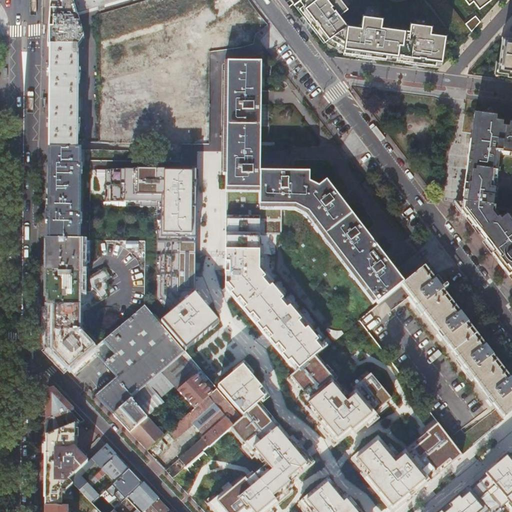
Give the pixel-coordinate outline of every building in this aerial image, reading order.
[(48,148),(77,148),(76,43),(72,43),(72,19),(76,19),(76,14),(124,0),(52,0),(49,4),(48,148)] [(299,0),(303,4),(299,7),(304,14),(303,15),(316,32),(317,31),(325,40),(329,37),(345,46),(344,51),(356,53),(356,55),(376,58),(377,56),(386,57),(387,52),(397,53),(396,59),(405,60),(405,62),(426,65),(426,62),(436,64),(436,59),(442,59),(445,34),(430,32),(431,24),(410,22),(410,29),(381,25),(382,16),(363,14),(361,25),(347,24),(339,14),(348,7),(342,0),(299,0)] [(447,0),(430,0),(460,38),(471,30),(465,23),(447,0)] [(479,8),(489,0),(465,0),(469,4),(473,0),(479,8)] [(252,33),(263,26),(252,9),(241,17),(252,33)] [(213,34),(228,52),(252,33),(237,15),(213,34)] [(475,16),(465,23),(471,30),(471,31),(480,22),(475,16)] [(163,33),(102,47),(106,66),(187,49),(182,24),(162,28),(163,33)] [(323,42),(325,40),(317,31),(316,32),(323,42)] [(495,77),(511,79),(511,35),(501,34),(495,77)] [(329,37),(325,40),(344,51),(345,46),(329,37)] [(377,56),(376,58),(405,62),(405,60),(396,59),(397,53),(387,52),(386,57),(377,56)] [(426,62),(426,65),(439,67),(441,64),(442,59),(436,59),(436,64),(426,62)] [(307,216),(377,306),(402,285),(405,283),(325,181),(316,187),(304,182),(308,170),(261,150),(261,64),(227,63),(226,188),(259,188),(259,206),(283,206),(294,208),(307,216)] [(511,214),(509,211),(492,209),(493,202),(497,170),(498,166),(498,162),(500,161),(503,159),(504,158),(504,156),(511,157),(511,159),(511,122),(491,120),(490,117),(487,112),(483,111),(482,118),(473,117),(462,203),(452,201),(465,218),(466,219),(466,218),(473,228),(479,234),(484,241),(483,242),(499,262),(502,266),(511,256),(511,214)] [(48,148),(47,240),(79,240),(79,223),(81,223),(81,216),(79,216),(80,173),(82,173),(82,166),(80,166),(80,148),(77,148),(48,148)] [(169,307),(157,317),(183,347),(192,340),(194,343),(211,329),(208,326),(217,318),(196,292),(196,169),(105,169),(105,201),(161,202),(160,297),(169,307)] [(259,188),(226,188),(226,288),(297,373),(291,377),(305,394),(299,399),(337,445),(353,432),(355,435),(378,416),(376,413),(393,399),(372,374),(354,388),(356,391),(349,397),(325,369),(327,367),(318,355),(326,348),(261,264),(262,234),(282,234),(283,206),(259,206),(259,188)] [(466,219),(465,218),(462,219),(476,237),(478,235),(473,228),(466,219)] [(47,240),(47,247),(46,345),(69,369),(91,350),(98,344),(84,329),(84,309),(95,303),(107,296),(104,292),(109,289),(104,281),(109,278),(103,268),(87,279),(79,280),(79,266),(84,266),(85,240),(79,240),(47,240)] [(499,262),(483,242),(481,243),(497,264),(499,262)] [(511,256),(502,266),(504,269),(509,276),(510,275),(511,277),(511,256)] [(493,403),(504,418),(505,419),(511,413),(511,379),(510,377),(506,379),(490,358),(493,356),(485,345),(482,348),(464,324),(467,321),(459,311),(456,313),(439,293),(447,287),(445,285),(440,289),(436,284),(434,284),(430,280),(422,269),(405,283),(402,285),(414,301),(417,306),(424,315),(438,332),(440,335),(442,337),(457,357),(464,366),(473,378),(488,397),(490,400),(493,403)] [(511,283),(511,279),(509,276),(504,269),(502,271),(511,283)] [(440,289),(445,285),(437,274),(430,280),(434,284),(436,284),(440,289)] [(147,385),(160,373),(177,359),(181,356),(185,352),(156,319),(143,305),(98,344),(91,350),(120,380),(98,399),(112,414),(147,385)] [(417,306),(413,309),(420,318),(424,315),(417,306)] [(469,381),(473,378),(464,366),(457,357),(453,360),(469,381)] [(160,373),(177,392),(194,377),(180,362),(177,359),(160,373)] [(242,446),(254,461),(258,458),(264,466),(245,482),(243,480),(232,490),(229,487),(206,507),(211,511),(267,511),(277,504),(274,501),(291,486),(288,483),(309,465),(276,427),(273,429),(259,413),(262,410),(256,403),(267,393),(242,364),(216,386),(243,417),(231,428),(245,444),(242,446)] [(385,379),(395,372),(390,364),(380,371),(385,379)] [(194,409),(212,393),(195,376),(194,377),(177,392),(194,409)] [(147,418),(164,403),(147,385),(112,414),(130,433),(147,418)] [(46,416),(46,421),(74,410),(53,388),(46,391),(46,392),(46,416)] [(217,389),(212,393),(194,409),(168,432),(176,439),(191,425),(200,436),(208,445),(224,431),(225,433),(229,430),(242,418),(240,416),(226,400),(217,389)] [(490,406),(493,403),(490,400),(488,397),(485,400),(490,406)] [(76,425),(85,422),(74,410),(46,421),(46,428),(45,437),(66,429),(64,422),(66,421),(68,422),(70,427),(76,425)] [(147,451),(163,436),(147,418),(130,433),(147,451)] [(366,477),(394,511),(462,455),(438,423),(426,433),(429,436),(408,454),(405,450),(396,458),(378,436),(354,456),(369,475),(366,477)] [(45,507),(62,507),(63,492),(72,484),(69,480),(88,462),(74,447),(76,425),(70,427),(66,429),(45,437),(45,468),(45,507)] [(208,445),(200,436),(194,441),(197,444),(165,470),(173,478),(184,468),(210,446),(208,445)] [(115,482),(129,468),(117,455),(99,472),(88,482),(87,483),(79,490),(91,503),(100,496),(90,487),(95,483),(101,489),(106,484),(101,478),(106,474),(109,476),(107,478),(111,482),(113,480),(115,482)] [(511,463),(506,457),(440,511),(494,511),(507,502),(511,506),(511,463)] [(69,480),(72,484),(79,490),(87,483),(81,477),(86,473),(84,471),(92,464),(89,461),(88,462),(69,480)] [(88,482),(99,472),(97,470),(86,480),(88,482)] [(140,485),(143,482),(135,474),(123,486),(127,491),(110,506),(104,501),(106,499),(104,498),(108,494),(105,491),(100,496),(91,503),(100,511),(111,511),(127,497),(140,485)] [(355,511),(343,497),(340,499),(324,481),(300,500),(310,511),(355,511)] [(145,511),(156,502),(140,485),(127,497),(140,511),(145,511)] [(171,511),(159,499),(156,502),(145,511),(171,511)]
